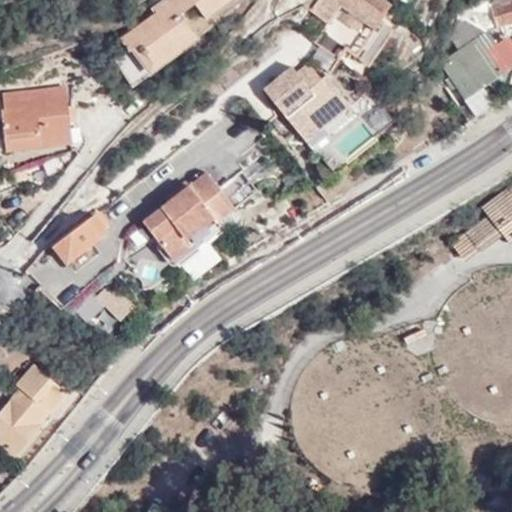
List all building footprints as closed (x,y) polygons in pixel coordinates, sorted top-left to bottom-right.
[(147,79),(195,43),(177,20),(190,11),(201,24),(233,1),(232,0),(172,0),(153,16),(151,13),(116,39),(133,62),(147,79)] [(327,22),(337,8),(340,4),(374,28),(390,6),(389,4),(383,0),(317,0),(311,8),(327,22)] [(511,0),(490,0),(490,1),(495,25),(511,21),(511,0)] [(374,28),(340,4),(337,8),(362,26),(371,32),(374,28)] [(482,119),(511,98),(511,94),(511,92),(511,89),(511,44),(507,37),(495,45),(485,30),(458,17),(450,42),(457,52),(443,62),(452,75),(445,80),(451,88),(457,84),(482,119)] [(365,48),(377,30),(374,28),(371,32),(362,26),(346,48),(355,55),(361,46),(365,48)] [(200,50),(195,43),(147,79),(133,62),(116,76),(136,99),(200,50)] [(295,71),(301,79),(312,70),(307,63),(295,71)] [(262,88),(304,141),(348,104),(324,74),(319,78),(312,70),(301,79),(295,71),(290,65),(262,88)] [(61,89),(2,97),(3,117),(1,117),(5,156),(68,149),(61,89)] [(176,263),(216,231),(211,225),(235,206),(207,171),(143,222),(176,263)] [(243,172),(222,186),(234,204),(255,190),(243,172)] [(511,186),(487,206),(492,213),(506,232),(511,239),(511,186)] [(68,262),(108,230),(95,213),(54,245),(68,262)] [(470,260),(506,232),(492,213),(472,229),(483,242),(467,255),(470,260)] [(456,241),(467,255),(483,242),(472,229),(456,241)] [(195,256),(208,272),(223,261),(210,244),(195,256)] [(89,300),(74,317),(96,338),(112,321),(89,300)] [(70,394),(34,364),(17,383),(22,387),(0,411),(0,445),(15,458),(42,427),(38,421),(51,409),(55,411),(70,394)]
